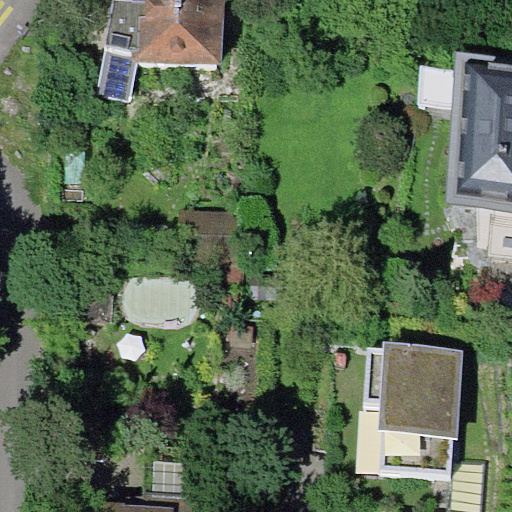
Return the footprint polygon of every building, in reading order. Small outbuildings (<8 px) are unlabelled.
[(132,70),(210,73),(213,0),(135,0),(135,24),(111,23),(110,60),(132,61),(132,70)] [(486,208),(483,262),(511,264),(511,83),(416,79),(413,116),(459,119),(453,206),(486,208)] [(242,223),(175,222),(175,262),(240,263),(242,223)] [(359,416),(379,417),(374,483),(445,488),(452,368),(362,362),(359,416)] [(193,511),(196,456),(141,454),(139,510),(105,508),(104,511),(193,511)]
